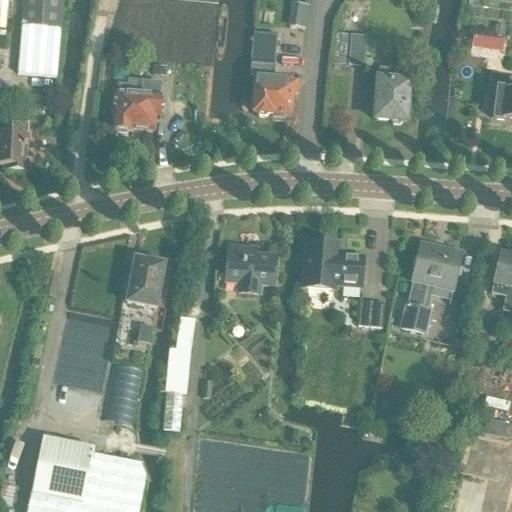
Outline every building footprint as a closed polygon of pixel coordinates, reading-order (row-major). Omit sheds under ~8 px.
[(0,0),(0,36),(5,37),(8,0),(0,0)] [(61,30),(63,0),(21,0),(20,26),(21,26),(17,75),(56,78),(61,30)] [(495,27),(495,36),(504,37),(505,28),(495,27)] [(254,33),(249,79),(256,79),(253,115),(255,115),(259,119),(265,120),(269,116),(271,116),(272,115),(290,117),(292,95),(296,95),(297,82),(273,80),(277,35),(254,33)] [(363,68),(366,37),(350,36),(347,66),(363,68)] [(494,41),(492,52),(502,54),(504,42),(494,41)] [(140,61),(139,70),(151,71),(152,62),(140,61)] [(389,124),(392,127),(399,127),(401,125),(401,124),(404,124),(408,84),(397,83),(398,70),(378,69),(373,121),(389,122),(389,124)] [(511,123),(511,80),(509,80),(508,92),(497,91),(495,106),(494,110),(494,114),(494,121),(511,123)] [(154,116),(160,116),(162,98),(128,96),(129,86),(117,85),(113,132),(115,132),(117,134),(126,135),(127,133),(131,133),(131,130),(153,132),(154,116)] [(0,166),(7,167),(6,172),(28,173),(28,161),(26,160),(27,126),(11,125),(10,135),(0,134),(0,166)] [(305,243),(301,290),(335,293),(335,288),(361,290),(363,259),(338,257),(339,246),(305,243)] [(425,286),(432,288),(452,293),(461,255),(419,246),(411,283),(412,283),(407,307),(405,306),(400,330),(423,335),(429,312),(419,310),(425,286)] [(226,285),(238,286),(238,295),(260,297),(260,288),(273,289),(275,259),(254,257),(255,251),(228,249),(226,285)] [(511,259),(499,256),(492,286),(490,295),(504,298),(501,313),(511,315),(511,259)] [(135,261),(126,305),(156,310),(164,267),(157,265),(154,260),(146,258),(142,262),(135,261)] [(398,293),(407,295),(408,287),(400,285),(398,293)] [(307,296),(294,295),(293,308),(306,309),(307,296)] [(360,303),(357,328),(381,330),(383,305),(360,303)] [(181,320),(176,355),(188,356),(188,354),(193,322),(190,321),(181,320)] [(140,329),(137,345),(149,347),(152,331),(140,329)] [(472,333),(469,345),(483,348),(486,337),(472,333)] [(203,384),(202,401),(209,401),(210,384),(203,384)] [(478,419),(475,435),(506,442),(510,426),(478,419)] [(42,440),(31,496),(82,506),(92,456),(93,450),(42,440)] [(31,496),(27,511),(138,511),(145,479),(140,465),(92,456),(82,506),(31,496)] [(417,462),(414,474),(428,477),(431,465),(417,462)]
